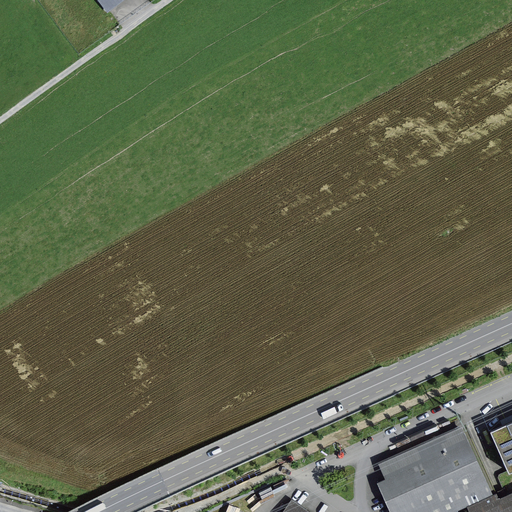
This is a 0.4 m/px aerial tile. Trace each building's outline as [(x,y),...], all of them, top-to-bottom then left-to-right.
[(100,0),(108,10),(121,0),(100,0)] [(507,471),(511,468),(511,419),(489,430),(507,471)] [(389,511),(411,511),(415,511),(454,511),(468,506),(492,496),(461,427),(379,464),(385,479),(376,483),(389,511)] [(511,511),(511,492),(499,499),(497,494),(492,496),(468,506),(470,511),(468,511),(511,511)] [(309,511),(292,500),(283,511),(309,511)]
